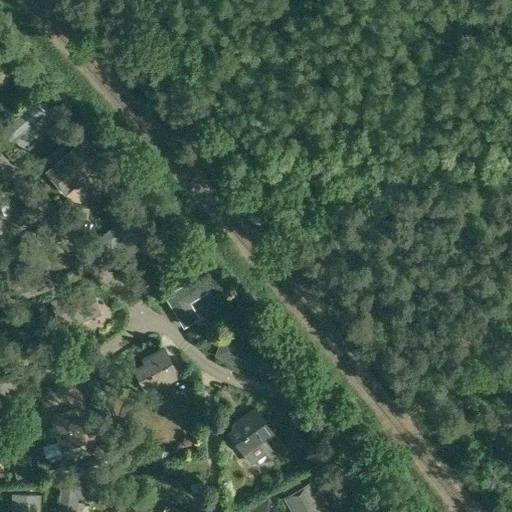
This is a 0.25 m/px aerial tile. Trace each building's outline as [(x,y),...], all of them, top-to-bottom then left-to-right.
[(0,54),(0,84),(15,72),(0,54)] [(38,100),(2,130),(13,143),(49,113),(38,100)] [(63,195),(94,168),(75,146),(44,173),(63,195)] [(134,209),(107,234),(117,246),(132,232),(145,246),(157,235),(134,209)] [(15,301),(54,287),(49,271),(25,279),(19,261),(3,267),(15,301)] [(200,274),(164,295),(184,328),(200,318),(191,302),(210,290),(200,274)] [(60,330),(98,312),(86,286),(48,303),(60,330)] [(24,334),(0,309),(0,336),(10,347),(24,334)] [(224,337),(216,355),(266,375),(273,356),(224,337)] [(147,365),(137,370),(149,393),(150,392),(154,398),(173,388),(170,383),(180,377),(165,349),(144,360),(147,365)] [(240,426),(230,432),(252,464),(274,449),(267,440),(277,434),(258,407),(237,421),(240,426)] [(75,410),(50,418),(53,427),(49,428),(51,436),(56,435),(60,449),(85,441),(75,410)] [(26,428),(8,432),(18,478),(36,474),(26,428)] [(62,476),(57,511),(76,511),(78,498),(98,500),(101,481),(62,476)] [(291,511),(325,511),(309,483),(283,498),(291,511)] [(40,511),(41,493),(13,492),(11,511),(40,511)] [(278,511),(271,502),(267,497),(246,511),(278,511)]
